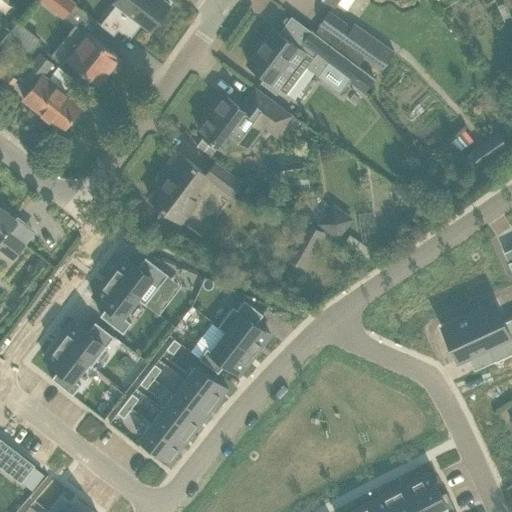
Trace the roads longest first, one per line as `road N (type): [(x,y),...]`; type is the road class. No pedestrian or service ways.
road 1 (residential): [(493,511),(421,377),(321,326)]
road 2 (residential): [(321,326),(263,378),(153,511)]
road 3 (residential): [(511,192),(321,326)]
road 4 (residential): [(77,190),(99,181),(217,15)]
road 5 (residential): [(77,190),(95,242),(0,379)]
road 6 (unknown): [(77,447),(210,277)]
road 7 (residential): [(0,382),(121,483),(142,511)]
